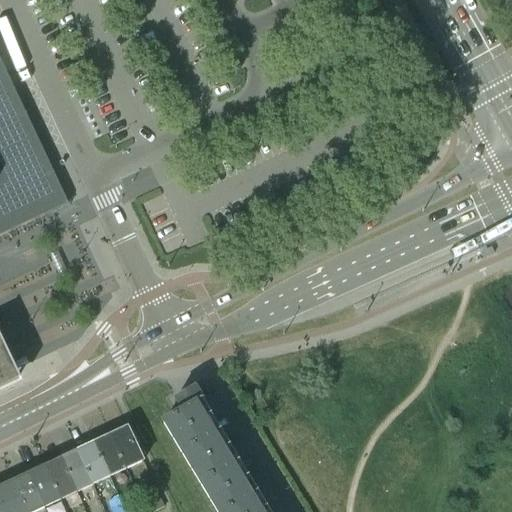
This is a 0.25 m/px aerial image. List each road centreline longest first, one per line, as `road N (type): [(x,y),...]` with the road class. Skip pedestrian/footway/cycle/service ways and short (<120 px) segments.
road 1 (tertiary): [(511,154),(164,330)]
road 2 (tertiary): [(174,351),(511,199)]
road 3 (residential): [(10,0),(164,330)]
road 4 (secondary): [(439,0),(511,131)]
